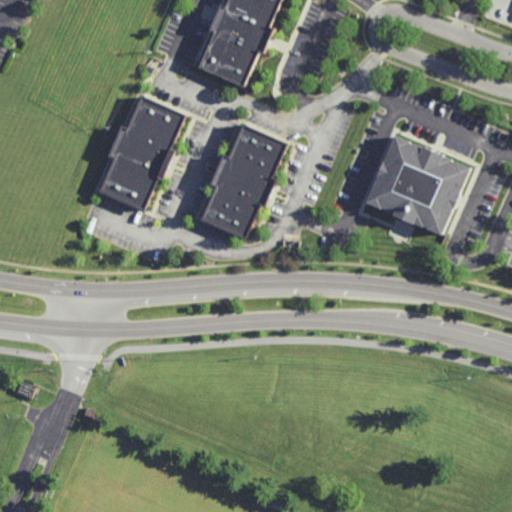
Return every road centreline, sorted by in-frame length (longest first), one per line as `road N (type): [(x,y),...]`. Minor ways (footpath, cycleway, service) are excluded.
road 1 (secondary): [(0,323),(137,328),(348,316),(511,351)]
road 2 (secondary): [(511,310),(341,280),(78,289),(0,279)]
road 3 (residential): [(511,53),(404,13),(389,12),(378,32),(398,51),(511,91)]
